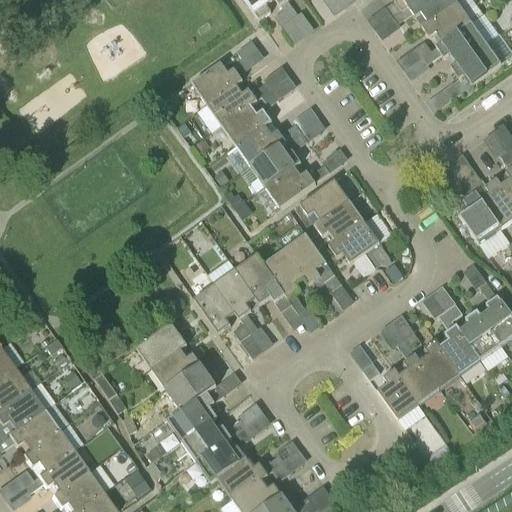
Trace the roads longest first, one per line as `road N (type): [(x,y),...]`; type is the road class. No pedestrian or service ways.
road 1 (residential): [(444,146),(356,34),(338,32),(308,53),(304,81),(382,190)]
road 2 (residential): [(327,348),(282,383),(278,398),(320,466),(355,471),(382,451),(384,425)]
road 3 (residential): [(382,190),(420,245),(424,276),(327,348)]
